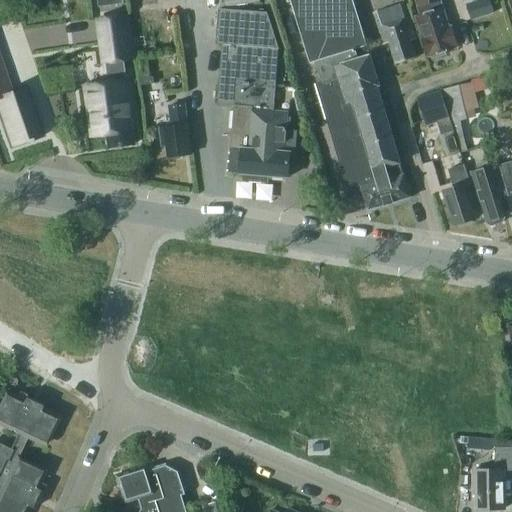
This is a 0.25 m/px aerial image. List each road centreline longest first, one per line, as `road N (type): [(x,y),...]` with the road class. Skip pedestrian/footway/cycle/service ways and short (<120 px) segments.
road 1 (tertiary): [(145,214),(511,277)]
road 2 (residential): [(379,511),(120,399)]
road 3 (residential): [(120,399),(109,360),(145,214)]
road 4 (tertiary): [(0,189),(145,214)]
road 5 (residential): [(73,511),(120,399)]
